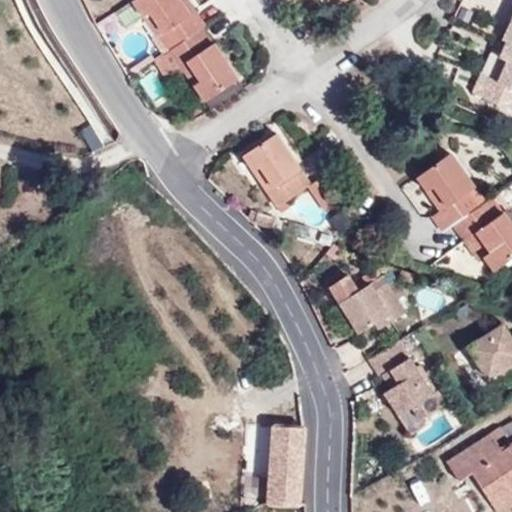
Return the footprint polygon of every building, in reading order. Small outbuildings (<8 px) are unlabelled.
[(204,27),(206,25),(189,0),(185,0),(182,2),(180,0),(135,0),(134,1),(167,52),(171,50),(204,27)] [(511,17),(503,39),(507,41),(511,43),(511,17)] [(238,79),(204,27),(171,50),(205,102),(238,79)] [(511,110),(511,43),(507,41),(491,77),(481,72),(472,92),(511,110)] [(278,207),(304,188),(285,161),(292,156),(276,132),(243,155),(278,207)] [(451,152),(433,165),(417,176),(440,210),(432,216),(443,232),(452,225),(486,201),(451,152)] [(285,161),(304,188),(312,183),(292,156),(285,161)] [(511,256),(511,223),(492,197),(486,201),(452,225),(464,240),(470,235),(485,255),(494,269),(511,256)] [(470,235),(464,240),(479,260),(485,255),(470,235)] [(360,331),(375,321),(388,314),(392,321),(406,312),(387,283),(376,290),(371,282),(358,289),(350,275),(332,285),(360,331)] [(388,314),(375,321),(381,328),(392,321),(388,314)] [(511,362),(511,336),(504,324),(469,346),(489,377),(497,372),(511,362)] [(400,339),(368,358),(379,375),(383,373),(391,386),(389,388),(394,396),(389,399),(400,415),(414,406),(422,418),(441,405),(400,339)] [(501,377),(511,369),(511,362),(497,372),(501,377)] [(394,396),(389,388),(384,391),(389,399),(394,396)] [(425,425),(422,418),(414,406),(400,415),(411,434),(425,425)] [(300,502),(305,426),(274,424),(268,501),(300,503),(300,502)] [(492,432),(495,438),(504,431),(501,426),(492,432)] [(492,503),(511,490),(511,440),(511,441),(511,442),(511,443),(503,450),(495,438),(492,432),(447,459),(459,480),(472,471),(492,503)] [(511,502),(511,490),(492,503),(498,511),(511,502)]
